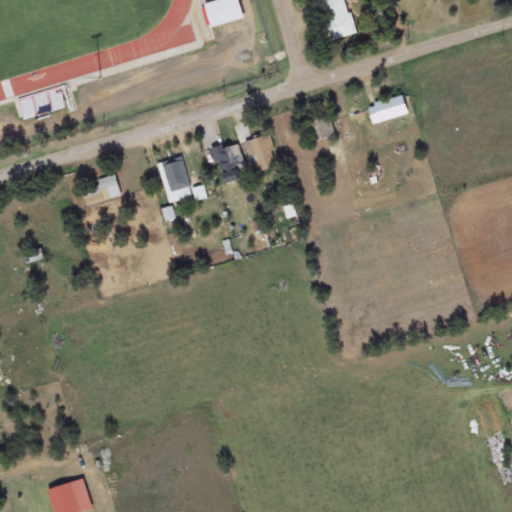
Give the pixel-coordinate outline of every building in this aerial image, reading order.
[(239,0),(232,0),(206,7),(211,30),(245,22),(239,0)] [(352,0),(327,0),(327,40),(352,40),(352,0)] [(369,109),(374,127),(409,116),(403,98),(369,109)] [(316,144),(336,140),(332,123),(312,128),(316,144)] [(278,161),(268,137),(245,148),(256,171),(278,161)] [(242,174),(242,152),(220,152),(220,174),(242,174)] [(189,191),(182,162),(164,166),(171,196),(189,191)] [(100,188),(83,192),(88,209),(122,200),(116,178),(99,183),(100,188)]
